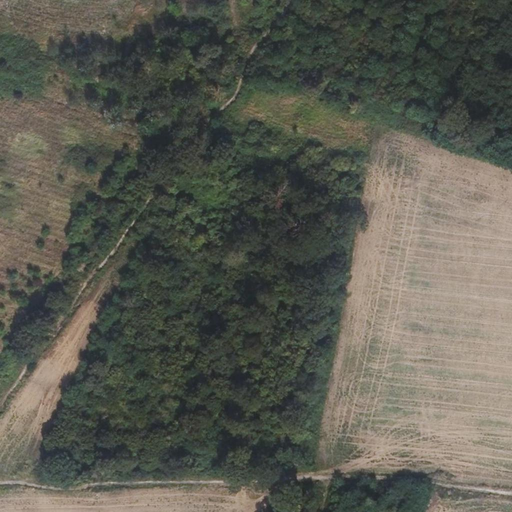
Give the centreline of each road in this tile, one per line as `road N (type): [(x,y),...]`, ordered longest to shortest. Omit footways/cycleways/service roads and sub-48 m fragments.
road 1 (track): [(511,494),(356,478),(0,485)]
road 2 (track): [(0,401),(234,94),(252,49),(294,0)]
road 3 (track): [(32,485),(58,411),(130,266),(129,228)]
